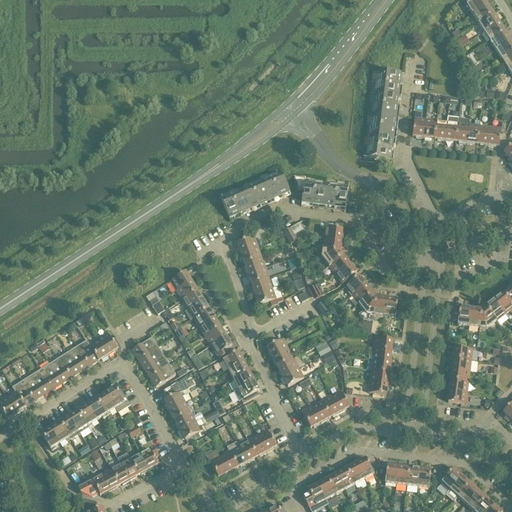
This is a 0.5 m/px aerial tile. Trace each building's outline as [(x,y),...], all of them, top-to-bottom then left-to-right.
[(472,16),(488,5),(484,0),(475,0),(466,6),(472,16)] [(488,5),(472,16),(478,25),(493,15),(491,12),(492,12),(488,5)] [(493,15),(478,25),(484,34),(500,23),(496,17),(495,17),(493,15)] [(500,23),(484,34),(490,43),(505,33),(503,31),(504,30),(500,23)] [(458,31),(451,36),(454,40),(461,36),(458,31)] [(506,36),(505,33),(490,43),(495,52),(511,41),(507,35),(506,36)] [(465,45),(461,39),(455,42),(456,43),(460,49),(465,45)] [(511,42),(511,41),(495,52),(501,61),(511,54),(511,42)] [(466,58),(472,67),(476,64),(472,58),(475,57),(473,54),(466,58)] [(511,54),(501,61),(507,70),(511,66),(511,54)] [(479,65),(471,70),(475,78),(483,72),(479,65)] [(374,72),(373,83),(402,86),(404,76),(374,72)] [(503,89),(509,91),(511,84),(504,82),(503,89)] [(373,83),(372,94),(401,97),(402,86),(373,83)] [(401,97),(372,94),(370,104),(400,108),(401,97)] [(482,103),(474,102),(473,110),(481,111),(482,103)] [(370,104),(369,115),(398,119),(400,108),(370,104)] [(511,114),(505,112),(501,121),(508,124),(511,114)] [(398,119),(369,115),(368,127),(397,130),(398,119)] [(452,143),(455,143),(458,125),(458,120),(447,119),(447,124),(445,143),(452,144),(452,143)] [(423,140),(425,121),(414,120),(412,138),(415,138),(415,139),(423,140)] [(425,121),(423,140),(431,141),(431,140),(434,140),(436,122),(425,121)] [(458,125),(455,143),(458,143),(458,145),(466,146),(468,126),(469,122),(458,121),(458,125)] [(447,124),(436,122),(434,140),(437,141),(437,142),(445,143),(447,124)] [(477,146),(479,128),(480,123),(475,122),(474,127),(468,126),(466,146),(474,146),(474,145),(477,146)] [(501,130),(490,129),(487,148),(495,149),(495,148),(499,148),(500,134),(505,135),(506,125),(501,125),(501,130)] [(397,130),(368,127),(366,137),(395,140),(397,130)] [(479,128),(477,146),(480,146),(480,147),(487,148),(490,129),(479,128)] [(366,137),(365,147),(394,151),(395,140),(366,137)] [(511,146),(503,154),(505,156),(505,157),(509,164),(511,161),(511,146)] [(394,151),(365,147),(364,159),(393,162),(394,151)] [(279,169),(268,174),(280,201),(291,197),(279,169)] [(268,174),(259,178),(270,205),(280,201),(268,174)] [(312,209),(316,180),(294,177),(296,191),(303,192),(301,208),(312,209)] [(259,178),(249,182),(261,209),(270,205),(259,178)] [(316,180),(312,209),(323,210),(326,181),(316,180)] [(326,181),(323,210),(334,212),(337,182),(326,181)] [(249,182),(239,187),(251,214),(261,209),(249,182)] [(337,182),(334,212),(345,213),(345,210),(348,184),(337,182)] [(251,214),(239,187),(229,191),(240,218),(251,214)] [(240,218),(229,191),(218,195),(230,223),(240,218)] [(342,231),(334,230),(335,226),(321,224),(320,229),(324,229),(323,240),(342,242),(343,234),(342,234),(342,231)] [(290,230),(283,234),(290,246),(297,242),(290,230)] [(241,255),(259,249),(255,238),(238,244),(239,247),(238,248),(241,255)] [(323,240),(322,251),(340,253),(340,250),(341,250),(342,242),(323,240)] [(259,249),(241,255),(243,263),(244,262),(245,265),(262,259),(259,249)] [(340,253),(322,251),(321,258),(329,268),(343,257),(340,253)] [(299,262),(305,261),(303,253),(297,254),(299,262)] [(345,259),(343,257),(329,268),(336,276),(351,264),(346,258),(345,259)] [(262,259),(245,265),(246,268),(245,268),(248,276),(266,269),(262,259)] [(295,259),(288,262),(290,269),(297,266),(295,259)] [(356,270),(351,264),(336,276),(343,285),(357,274),(355,271),(356,270)] [(269,280),(266,269),(248,276),(250,283),(251,283),(252,286),(269,280)] [(300,273),(292,276),(294,282),(302,279),(300,273)] [(176,293),(192,283),(188,276),(187,277),(185,274),(170,283),(176,293)] [(352,297),(367,285),(362,279),(361,280),(359,277),(345,288),(352,297)] [(269,280),(252,286),(253,288),(252,289),(255,296),(273,290),(269,280)] [(196,289),(192,283),(176,293),(182,302),(197,292),(195,290),(196,289)] [(372,291),(367,285),(352,297),(359,306),(373,294),(371,292),(372,291)] [(317,300),(321,298),(316,287),(313,288),(309,291),(313,299),(317,300)] [(505,293),(503,294),(511,306),(511,288),(510,287),(504,292),(505,293)] [(279,288),(273,290),(255,296),(257,304),(258,303),(259,306),(270,303),(272,307),(278,305),(278,304),(283,302),(279,288)] [(197,292),(182,302),(187,311),(204,301),(199,294),(198,295),(197,292)] [(298,297),(302,304),(309,301),(305,293),(298,297)] [(147,299),(150,303),(157,299),(153,294),(147,299)] [(363,311),(359,315),(363,321),(373,322),(374,316),(376,298),(373,294),(359,306),(363,311)] [(500,295),(493,300),(505,316),(511,310),(511,306),(503,294),(500,296),(500,295)] [(376,298),(374,316),(385,317),(386,298),(379,297),(379,298),(376,298)] [(386,298),(385,317),(395,319),(396,313),(402,314),(403,301),(398,301),(394,300),(394,299),(386,298)] [(488,306),(485,309),(496,323),(505,316),(493,300),(487,305),(488,306)] [(187,311),(185,313),(190,322),(193,320),(208,311),(207,308),(208,308),(204,301),(187,311)] [(158,317),(163,314),(165,312),(160,303),(153,308),(158,317)] [(330,312),(323,303),(317,308),(324,317),(330,312)] [(468,328),(471,308),(463,307),(463,309),(454,307),(452,320),(458,321),(458,326),(468,328)] [(471,308),(468,328),(479,329),(482,311),(479,311),(479,309),(471,308)] [(482,311),(479,329),(487,330),(496,323),(485,309),(482,311)] [(210,313),(208,311),(193,320),(199,330),(215,320),(211,313),(210,313)] [(84,319),(77,323),(79,327),(86,323),(84,319)] [(219,326),(215,320),(199,330),(205,339),(220,329),(218,327),(219,326)] [(175,323),(170,327),(173,333),(174,332),(179,329),(175,323)] [(372,324),(366,323),(364,335),(371,336),(372,324)] [(179,329),(174,332),(179,342),(184,339),(185,338),(179,329)] [(220,329),(205,339),(210,348),(227,338),(222,331),(221,332),(220,329)] [(99,341),(109,357),(115,353),(115,352),(118,350),(108,335),(99,341)] [(231,344),(227,338),(210,348),(218,361),(228,355),(226,352),(232,348),(230,345),(231,344)] [(138,361),(158,348),(152,339),(132,351),(138,361)] [(272,359),(289,350),(283,340),(267,349),(269,352),(268,352),(272,359)] [(374,340),(373,351),(391,353),(391,350),(392,350),(393,342),(374,340)] [(109,357),(99,341),(90,347),(99,362),(101,361),(102,362),(109,357)] [(38,345),(44,355),(49,352),(43,342),(38,345)] [(99,362),(90,347),(87,342),(77,348),(90,368),(99,362)] [(333,352),(337,349),(338,349),(334,342),(329,344),(333,352)] [(322,349),(317,352),(320,358),(326,355),(331,352),(327,346),(322,349)] [(77,348),(68,354),(81,374),(90,368),(77,348)] [(158,348),(138,361),(144,370),(164,358),(158,348)] [(454,361),(472,363),(473,352),(454,349),(453,358),(454,358),(454,361)] [(289,350),(272,359),(275,366),(277,366),(278,368),(294,360),(289,350)] [(190,357),(191,360),(196,357),(192,351),(187,354),(190,357)] [(373,351),(372,362),(391,364),(392,356),(391,356),(391,353),(373,351)] [(228,372),(245,363),(242,356),(240,356),(239,353),(223,362),(228,372)] [(68,354),(59,360),(72,380),(81,374),(68,354)] [(330,354),(324,357),(329,366),(330,366),(335,362),(330,354)] [(170,367),(164,358),(144,370),(150,379),(170,367)] [(196,358),(190,361),(197,372),(203,368),(196,358)] [(72,380),(59,360),(50,366),(62,386),(72,380)] [(294,360),(278,368),(279,371),(278,372),(282,379),(299,369),(294,360)] [(472,363),(454,361),(453,364),(452,364),(451,371),(470,374),(472,363)] [(338,367),(335,362),(330,366),(332,370),(338,367)] [(391,364),(372,362),(370,373),(388,375),(389,372),(390,372),(391,364)] [(245,363),(228,372),(233,382),(249,373),(248,370),(249,370),(245,363)] [(50,366),(41,372),(53,391),(62,386),(50,366)] [(170,367),(150,379),(156,389),(176,376),(170,367)] [(304,379),(299,369),(282,379),(286,385),(287,385),(288,388),(304,379)] [(184,370),(176,374),(179,379),(187,374),(184,370)] [(203,382),(209,379),(205,371),(199,374),(203,382)] [(470,374),(451,371),(450,379),(451,379),(451,382),(469,384),(470,374)] [(53,391),(41,372),(31,377),(44,397),(53,391)] [(249,373),(233,382),(238,391),(255,382),(252,375),(251,375),(249,373)] [(370,373),(369,383),(388,386),(389,378),(388,378),(388,375),(370,373)] [(31,377),(22,383),(35,403),(44,397),(31,377)] [(302,392),(312,386),(309,380),(299,386),(302,392)] [(176,384),(163,392),(168,401),(164,403),(166,406),(165,406),(169,413),(186,404),(191,401),(188,396),(190,394),(188,390),(183,382),(177,385),(176,384)] [(238,391),(234,393),(239,403),(241,402),(243,405),(254,400),(260,397),(258,393),(260,392),(258,389),(259,389),(255,382),(238,391)] [(450,385),(449,393),(468,395),(469,384),(451,382),(451,385),(450,385)] [(35,403),(22,383),(13,389),(16,394),(25,409),(35,403)] [(388,386),(369,383),(368,394),(386,397),(386,393),(387,393),(388,386)] [(121,391),(118,393),(115,389),(112,391),(112,390),(105,394),(115,410),(119,415),(131,407),(121,391)] [(206,393),(200,396),(203,402),(209,399),(206,393)] [(340,393),(331,398),(340,415),(347,412),(346,410),(349,409),(340,393)] [(468,395),(449,393),(448,401),(449,401),(448,404),(466,406),(468,395)] [(16,394),(6,400),(17,416),(24,411),(23,410),(25,409),(16,394)] [(99,399),(96,401),(108,418),(111,416),(110,414),(115,410),(105,394),(98,398),(99,399)] [(331,398),(321,403),(330,419),(332,418),(333,419),(340,415),(331,398)] [(17,416),(6,400),(0,403),(0,409),(7,421),(10,419),(11,420),(17,416)] [(93,401),(87,405),(97,422),(102,418),(104,420),(108,418),(96,401),(94,402),(93,401)] [(214,407),(216,412),(219,418),(225,415),(218,402),(213,405),(214,407)] [(330,419),(321,403),(311,409),(321,426),(328,422),(327,421),(330,419)] [(186,404),(169,413),(172,420),(173,419),(175,422),(193,412),(191,408),(189,409),(186,404)] [(511,422),(511,420),(511,404),(503,414),(506,416),(505,417),(511,422)] [(81,411),(78,412),(89,430),(93,427),(92,425),(97,422),(87,405),(80,410),(81,411)] [(321,426),(311,409),(302,414),(310,430),(313,428),(314,429),(321,426)] [(89,430),(78,412),(76,414),(75,413),(68,417),(79,433),(84,430),(85,432),(89,430)] [(193,412),(175,422),(176,425),(175,425),(179,432),(196,423),(193,417),(195,416),(193,412)] [(62,422),(60,424),(71,441),(80,435),(79,433),(68,417),(62,421),(62,422)] [(134,428),(141,424),(137,417),(130,421),(134,428)] [(201,420),(196,423),(199,428),(201,427),(204,426),(207,424),(204,419),(201,420)] [(196,423),(179,432),(183,439),(184,438),(185,442),(187,445),(188,446),(193,442),(201,438),(199,434),(204,432),(201,427),(199,428),(196,423)] [(71,441),(60,424),(57,425),(57,424),(50,429),(61,445),(66,442),(67,444),(71,441)] [(128,433),(132,440),(141,435),(138,428),(128,433)] [(61,445),(50,429),(43,433),(44,434),(41,436),(52,453),(56,450),(55,448),(61,445)] [(267,432),(257,437),(267,454),(273,450),(273,449),(276,448),(270,437),(267,432)] [(125,442),(122,436),(117,438),(121,444),(125,442)] [(103,437),(97,441),(100,446),(106,442),(103,437)] [(257,437),(248,442),(256,458),(259,457),(260,458),(267,454),(257,437)] [(115,440),(108,445),(111,449),(118,445),(115,440)] [(96,442),(90,445),(93,451),(99,447),(96,442)] [(248,442),(238,448),(248,464),(254,461),(254,460),(256,458),(248,442)] [(144,453),(139,455),(149,472),(155,468),(155,467),(158,466),(155,460),(159,457),(151,443),(141,448),(144,453)] [(238,448),(229,453),(237,469),(240,467),(241,468),(248,464),(238,448)] [(101,459),(97,452),(90,455),(94,463),(101,459)] [(229,453),(219,458),(229,475),(236,471),(235,470),(237,469),(229,453)] [(69,458),(69,459),(73,464),(78,460),(75,455),(74,455),(72,457),(69,458)] [(127,455),(118,460),(120,465),(130,482),(136,479),(136,478),(139,476),(130,460),(127,455)] [(149,472),(139,455),(130,460),(139,476),(141,475),(141,476),(149,472)] [(229,475),(219,458),(209,463),(218,479),(221,478),(222,479),(229,475)] [(355,464),(364,481),(374,476),(365,460),(362,461),(362,460),(355,464)] [(120,465),(116,468),(113,463),(108,465),(111,470),(119,486),(122,485),(122,486),(130,482),(120,465)] [(364,481),(355,464),(348,468),(348,469),(346,470),(354,486),(364,481)] [(396,486),(398,467),(391,466),(390,467),(387,467),(385,485),(396,486)] [(398,467),(396,486),(407,487),(409,469),(406,469),(406,468),(398,467)] [(412,470),(409,469),(407,487),(418,488),(420,469),(412,468),(412,470)] [(428,470),(420,469),(418,488),(429,490),(431,472),(427,471),(428,470)] [(111,470),(101,475),(110,492),(117,489),(117,488),(119,486),(111,470)] [(343,470),(336,474),(345,491),(354,486),(346,470),(343,471),(343,470)] [(450,491),(463,477),(457,471),(456,472),(454,470),(442,483),(450,491)] [(329,479),(327,480),(335,496),(345,491),(336,474),(329,478),(329,479)] [(110,492),(101,475),(91,481),(99,495),(100,497),(103,495),(103,496),(110,492)] [(450,491),(446,495),(454,503),(458,498),(470,485),(468,483),(469,482),(463,477),(450,491)] [(324,481),(317,484),(328,506),(330,508),(339,503),(335,496),(327,480),(324,482),(324,481)] [(91,481),(77,488),(82,496),(92,499),(99,495),(91,481)] [(307,491),(309,494),(302,497),(310,511),(317,511),(328,506),(317,484),(310,488),(310,489),(307,491)] [(470,485),(458,498),(466,505),(479,491),(473,486),(472,487),(470,485)] [(479,491),(466,505),(473,511),(474,511),(486,499),(484,497),(485,496),(479,491)] [(486,499),(474,511),(489,511),(495,506),(489,500),(488,501),(486,499)] [(103,511),(103,509),(96,511),(94,503),(84,501),(80,502),(82,511),(103,511)]
